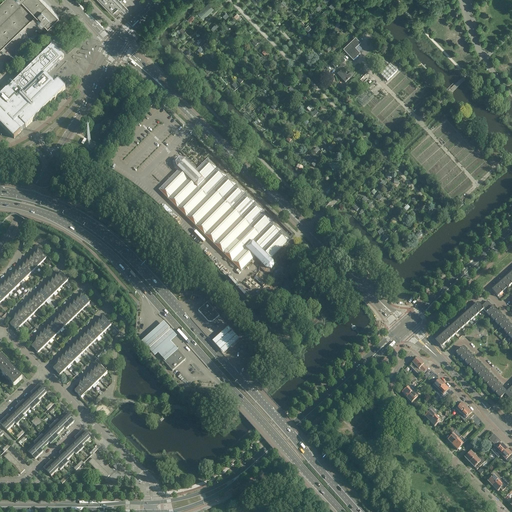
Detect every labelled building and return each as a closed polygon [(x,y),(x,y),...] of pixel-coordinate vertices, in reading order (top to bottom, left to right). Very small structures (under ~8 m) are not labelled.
[(0,49),(37,14),(40,17),(38,20),(42,24),(44,22),(48,26),(59,15),(44,0),(3,0),(0,3),(0,49)] [(128,9),(119,0),(100,0),(115,15),(120,10),(122,12),(122,13),(124,11),(125,12),(128,9)] [(214,9),(208,3),(198,13),(203,19),(214,9)] [(360,55),(355,49),(361,44),(356,39),(343,51),(353,61),(360,55)] [(25,128),(65,89),(62,85),(58,82),(55,85),(46,76),(64,58),(52,46),(8,90),(19,101),(5,115),(0,110),(0,124),(14,139),(15,138),(18,135),(21,132),(25,127),(25,128)] [(388,81),(397,71),(390,65),(381,74),(388,81)] [(345,83),(354,74),(351,72),(347,76),(342,70),(337,74),(345,83)] [(156,102),(152,98),(146,103),(151,108),(156,102)] [(179,170),(177,168),(175,163),(177,161),(179,159),(184,161),(195,172),(197,170),(185,158),(178,156),(172,162),(174,169),(177,172),(179,170)] [(273,221),(264,212),(237,185),(236,185),(227,176),(226,177),(217,168),(208,159),(197,170),(195,172),(184,161),(179,159),(177,161),(175,163),(177,168),(179,170),(177,172),(159,190),(241,272),(255,258),(261,265),(270,256),(272,259),(273,258),(273,257),(283,248),(290,240),(281,231),(272,222),(273,221)] [(46,259),(38,250),(38,251),(36,256),(43,262),(46,259)] [(43,262),(36,256),(34,254),(33,259),(39,266),(43,262)] [(273,260),(272,259),(270,256),(261,265),(264,267),(261,269),(265,272),(272,274),(278,268),(276,261),(274,259),(273,260)] [(39,266),(33,259),(31,257),(30,258),(29,263),(35,269),(39,266)] [(35,269),(29,263),(27,261),(25,266),(32,273),(35,269)] [(32,273),(25,266),(23,265),(22,270),(28,277),(32,273)] [(28,277),(22,270),(20,268),(19,268),(19,269),(18,274),(24,280),(28,277)] [(24,280),(18,274),(16,272),(14,277),(21,284),(24,280)] [(68,281),(60,272),(59,273),(58,278),(64,285),(68,281)] [(21,284),(14,277),(13,275),(12,276),(11,281),(17,287),(21,284)] [(64,285),(58,278),(56,276),(54,282),(61,288),(64,285)] [(264,285),(256,277),(254,278),(263,286),(264,285)] [(511,284),(506,278),(501,282),(507,288),(511,284)] [(17,287),(11,281),(9,279),(8,279),(9,279),(7,284),(13,291),(17,287)] [(61,288),(54,282),(52,280),(51,285),(57,292),(61,288)] [(13,291),(7,284),(5,282),(5,283),(3,288),(10,294),(13,291)] [(507,288),(501,282),(497,286),(502,293),(507,288)] [(57,292),(51,285),(49,283),(48,284),(47,289),(53,295),(57,292)] [(10,294),(3,288),(2,286),(1,286),(0,290),(0,291),(6,298),(10,294)] [(502,293),(497,286),(492,290),(492,291),(497,296),(497,297),(502,293)] [(53,295),(47,289),(45,287),(43,292),(50,299),(53,295)] [(50,299),(43,292),(41,290),(41,291),(40,296),(46,302),(50,299)] [(46,302),(40,296),(38,294),(37,294),(36,299),(42,306),(46,302)] [(90,303),(81,295),(80,300),(86,307),(90,303)] [(42,306),(36,299),(34,297),(34,298),(32,303),(39,309),(42,306)] [(86,307),(80,300),(78,298),(77,299),(76,304),(82,310),(86,307)] [(39,309),(32,303),(30,301),(29,306),(35,313),(39,309)] [(82,310),(76,304),(74,302),(72,307),(79,314),(82,310)] [(487,313),(493,307),(487,302),(481,307),(483,310),(487,313)] [(219,317),(207,303),(206,304),(198,311),(199,312),(200,314),(208,322),(210,323),(212,323),(213,322),(219,317)] [(483,310),(481,307),(478,303),(477,303),(476,305),(473,307),(479,314),(483,310)] [(35,313),(29,306),(27,304),(26,305),(25,310),(31,317),(35,313)] [(79,314),(72,307),(70,305),(70,306),(69,311),(75,318),(79,314)] [(479,314),(473,307),(468,312),(474,318),(479,314)] [(491,318),(497,312),(493,307),(487,313),(491,318)] [(31,317),(25,310),(23,308),(21,314),(28,320),(31,317)] [(75,318),(69,311),(67,309),(66,309),(65,315),(71,321),(75,318)] [(28,320),(21,314),(19,312),(18,317),(24,324),(28,320)] [(474,318),(468,312),(463,316),(469,322),(474,318)] [(495,322),(502,316),(497,312),(491,318),(495,322)] [(71,321),(65,315),(63,313),(61,318),(68,325),(71,321)] [(24,324),(18,317),(16,315),(15,316),(14,321),(20,327),(24,324)] [(68,325),(61,318),(59,316),(59,317),(58,322),(64,328),(68,325)] [(469,322),(463,316),(459,320),(464,326),(469,322)] [(500,327),(506,321),(502,316),(495,322),(500,327)] [(111,326),(103,317),(101,323),(108,329),(111,326)] [(64,328),(58,322),(56,320),(55,320),(54,325),(60,332),(64,328)] [(464,326),(459,320),(454,324),(460,331),(464,326)] [(20,327),(14,321),(10,325),(16,331),(20,327)] [(108,329),(101,323),(99,321),(98,326),(104,333),(108,329)] [(504,331),(510,325),(506,321),(500,327),(504,331)] [(148,348),(169,330),(169,329),(163,322),(141,342),(147,349),(148,348)] [(60,332),(54,325),(52,323),(52,324),(50,329),(57,335),(60,332)] [(104,333),(98,326),(96,324),(95,325),(94,330),(100,336),(104,333)] [(460,331),(454,324),(449,328),(455,335),(460,331)] [(57,335),(50,329),(48,327),(47,332),(53,339),(57,335)] [(100,336),(94,330),(92,328),(90,333),(97,340),(100,336)] [(228,328),(212,342),(223,353),(239,340),(228,328)] [(455,335),(449,328),(445,333),(450,339),(455,335)] [(53,339),(47,332),(45,330),(44,331),(43,336),(49,342),(53,339)] [(149,349),(170,331),(169,330),(148,348),(149,349)] [(170,331),(149,349),(148,350),(154,357),(158,354),(165,362),(178,350),(171,342),(177,337),(171,330),(170,331)] [(97,340),(90,333),(88,331),(88,332),(87,337),(93,343),(97,340)] [(450,339),(445,333),(440,337),(446,343),(450,339)] [(49,342),(43,336),(41,334),(39,339),(46,346),(49,342)] [(93,343),(87,337),(85,335),(84,335),(83,340),(89,347),(93,343)] [(46,346),(39,339),(37,337),(37,338),(36,343),(42,349),(46,346)] [(446,343),(440,337),(435,341),(440,347),(441,348),(446,343)] [(89,347),(83,340),(81,338),(81,339),(79,344),(86,350),(89,347)] [(86,350),(79,344),(77,342),(76,347),(82,354),(86,350)] [(42,349),(36,343),(32,347),(38,353),(42,349)] [(82,354),(76,347),(74,345),(73,346),(72,351),(78,358),(82,354)] [(461,358),(467,352),(463,348),(462,347),(457,353),(457,352),(456,353),(456,354),(461,358)] [(78,358),(72,351),(70,349),(68,355),(75,361),(78,358)] [(185,360),(186,359),(177,350),(177,349),(176,349),(176,350),(170,355),(165,360),(163,360),(163,361),(172,371),(185,360)] [(465,363),(471,357),(467,352),(461,358),(465,363)] [(75,361),(68,355),(66,353),(65,358),(71,365),(75,361)] [(71,365),(65,358),(63,356),(62,357),(61,362),(67,368),(71,365)] [(469,367),(476,361),(471,357),(465,363),(469,367)] [(427,369),(424,365),(424,364),(418,358),(412,363),(412,364),(410,366),(413,369),(415,366),(419,370),(419,369),(423,374),(428,369),(427,369)] [(67,368),(61,362),(59,360),(57,365),(64,372),(67,368)] [(474,372),(480,366),(476,361),(469,367),(474,372)] [(22,379),(7,363),(0,369),(0,371),(2,374),(5,378),(6,378),(12,384),(12,385),(14,387),(22,379)] [(107,373),(99,364),(98,365),(97,370),(103,376),(107,373)] [(64,372),(57,365),(53,369),(60,376),(64,372)] [(478,376),(484,370),(480,366),(474,372),(478,376)] [(103,376),(97,370),(95,368),(93,373),(100,380),(103,376)] [(483,381),(489,375),(484,370),(478,376),(483,381)] [(100,380),(93,373),(91,371),(91,372),(90,377),(96,383),(100,380)] [(96,383),(90,377),(88,375),(87,375),(86,380),(92,387),(96,383)] [(487,385),(493,379),(489,375),(483,381),(487,385)] [(92,387),(86,380),(84,379),(82,384),(89,391),(92,387)] [(491,390),(498,384),(493,379),(487,385),(491,390)] [(436,393),(444,385),(439,380),(435,383),(431,388),(436,393)] [(89,391),(82,384),(80,382),(80,383),(79,388),(85,394),(89,391)] [(496,394),(502,388),(498,384),(491,390),(496,394)] [(412,393),(414,391),(415,390),(411,385),(402,394),(407,398),(412,393)] [(446,393),(449,390),(444,385),(436,393),(441,398),(446,393)] [(47,393),(41,388),(39,386),(35,390),(42,397),(47,393)] [(85,394),(79,388),(75,391),(81,398),(85,394)] [(506,393),(502,388),(496,394),(500,399),(505,395),(504,395),(506,393)] [(42,397),(35,390),(31,393),(33,395),(39,401),(42,397)] [(411,404),(419,396),(414,391),(412,393),(407,398),(411,403),(411,404)] [(39,401),(33,395),(31,393),(32,395),(29,399),(36,406),(40,402),(39,401)] [(36,406),(29,399),(25,402),(23,401),(25,403),(31,409),(32,410),(36,406)] [(31,409),(25,403),(23,401),(19,405),(27,412),(31,409)] [(461,414),(467,409),(462,404),(462,403),(462,404),(459,407),(456,409),(461,414)] [(27,412),(19,405),(16,408),(18,410),(23,416),(27,412)] [(25,418),(23,416),(18,410),(16,408),(15,409),(17,410),(13,414),(21,422),(25,418)] [(466,419),(472,414),(471,413),(467,409),(461,414),(466,419)] [(429,422),(437,414),(432,410),(431,411),(425,417),(429,422)] [(21,422),(13,414),(9,417),(8,416),(7,416),(9,418),(15,424),(17,425),(21,422)] [(74,422),(72,420),(67,414),(63,418),(70,426),(74,422)] [(443,421),(442,420),(442,419),(437,414),(429,422),(434,427),(438,424),(439,425),(443,421)] [(15,424),(9,418),(7,416),(4,420),(11,427),(15,424)] [(70,426),(63,418),(59,422),(67,430),(70,426)] [(11,427),(4,420),(0,423),(7,431),(11,427)] [(67,430),(59,422),(58,420),(53,424),(61,432),(65,429),(66,430),(67,430)] [(61,432),(53,424),(49,428),(51,430),(58,438),(59,437),(57,436),(61,432)] [(58,438),(51,430),(47,433),(55,441),(58,438)] [(90,439),(85,433),(83,431),(79,435),(86,443),(90,439)] [(55,441),(47,433),(44,437),(51,445),(55,441)] [(51,445),(44,437),(42,435),(38,439),(46,447),(49,444),(51,445)] [(86,443),(79,435),(75,438),(77,440),(83,446),(86,443)] [(452,446),(458,440),(453,435),(447,441),(448,441),(452,446)] [(83,446),(77,440),(75,438),(75,439),(76,440),(72,444),(80,452),(84,448),(83,446)] [(46,447),(38,439),(34,443),(35,445),(43,453),(43,452),(42,451),(46,447)] [(457,451),(463,445),(458,440),(452,446),(457,450),(457,451)] [(80,452),(72,444),(69,447),(67,446),(69,448),(74,454),(76,456),(80,452)] [(43,453),(35,445),(32,448),(39,456),(43,453)] [(501,456),(507,450),(502,445),(496,451),(501,456)] [(74,454),(69,448),(67,446),(63,450),(71,458),(74,454)] [(39,456),(32,448),(28,452),(35,460),(39,456)] [(71,458),(63,450),(60,453),(62,455),(67,461),(71,458)] [(506,461),(511,455),(507,450),(501,456),(506,461)] [(470,463),(475,457),(471,452),(465,458),(470,463)] [(25,470),(8,453),(4,457),(21,474),(25,470)] [(67,461),(62,455),(60,453),(59,454),(61,455),(57,459),(65,467),(69,463),(67,461)] [(474,468),(480,462),(475,457),(470,463),(474,468)] [(110,476),(93,458),(89,463),(105,480),(110,476)] [(65,467),(57,459),(53,462),(52,461),(51,461),(53,463),(59,469),(60,471),(65,467)] [(59,469),(53,463),(51,461),(48,465),(55,473),(59,469)] [(55,473),(48,465),(44,469),(51,477),(55,473)] [(493,487),(499,481),(501,479),(494,472),(486,479),(489,481),(488,482),(493,487)] [(497,492),(503,486),(499,481),(493,487),(497,492)]
